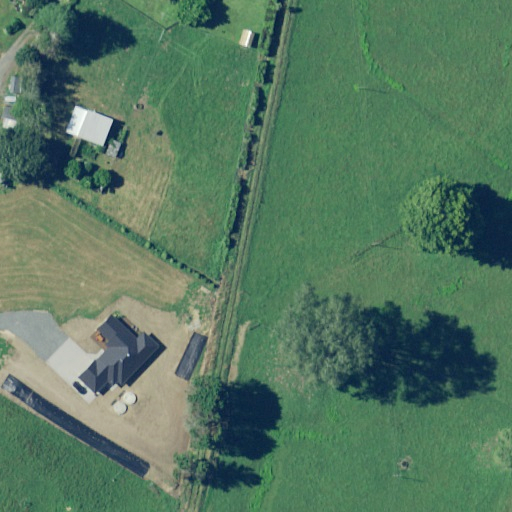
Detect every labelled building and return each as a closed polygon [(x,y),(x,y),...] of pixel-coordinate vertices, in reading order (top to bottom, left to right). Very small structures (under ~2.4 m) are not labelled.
[(253,33),(243,30),(239,44),(249,47),(253,33)] [(18,94),(19,77),(10,76),(9,94),(18,94)] [(111,120),(87,111),(77,137),(101,146),(111,120)] [(21,118),(4,115),(2,129),(19,131),(21,118)] [(120,144),(111,140),(105,154),(114,158),(120,144)]
